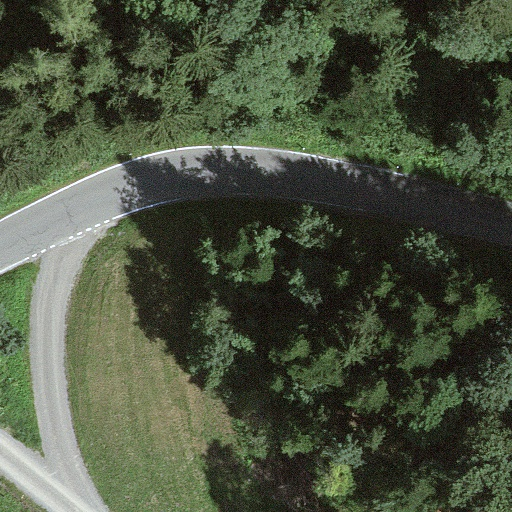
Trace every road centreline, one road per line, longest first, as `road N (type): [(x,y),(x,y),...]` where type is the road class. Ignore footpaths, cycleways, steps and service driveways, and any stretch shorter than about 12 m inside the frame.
road 1 (tertiary): [(0,249),(71,211),(174,172),(266,168),(511,226)]
road 2 (track): [(71,211),(42,344),(65,502)]
